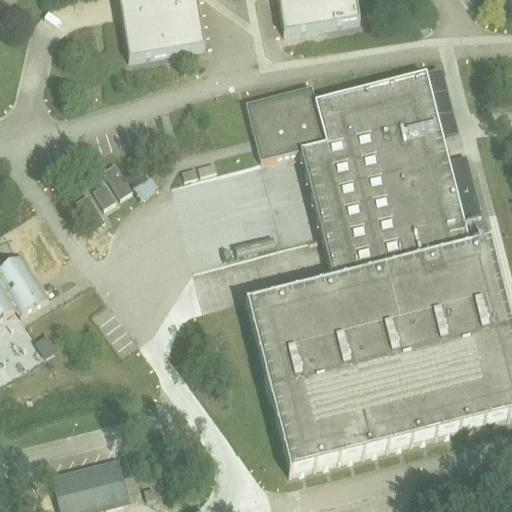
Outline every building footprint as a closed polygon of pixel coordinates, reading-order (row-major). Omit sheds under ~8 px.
[(117,0),(129,65),(203,52),(194,0),(117,0)] [(276,0),(284,38),(359,27),(354,0),(276,0)] [(447,166),(440,139),(436,123),(425,80),(314,108),(310,93),(245,110),(252,140),(257,139),(260,151),(255,152),(259,168),(288,161),(299,158),(301,163),(321,243),(331,282),(333,288),(320,291),(320,290),(317,291),(317,292),(296,297),(296,296),(292,297),(293,298),(272,303),(272,302),(268,303),(268,304),(247,309),(244,309),(245,313),(245,312),(251,334),(250,334),(251,337),(252,337),(257,358),(256,358),(257,361),(258,361),(263,382),(262,382),(269,408),(270,408),(275,429),(275,432),(276,432),(282,453),(281,453),(282,456),(288,477),(287,477),(288,481),(291,480),(291,479),(312,474),(312,475),(315,474),(315,473),(336,468),(340,468),(339,467),(360,461),(361,462),(364,461),(385,455),(385,456),(388,455),(388,454),(409,449),(409,450),(412,449),(412,448),(433,443),(433,444),(436,443),(436,442),(457,437),(461,436),(460,436),(482,430),(482,431),(485,430),(506,424),(506,425),(509,424),(509,423),(511,422),(511,333),(508,319),(507,319),(502,298),(503,298),(502,295),(501,295),(496,274),(497,274),(496,271),(495,271),(490,250),(490,247),(486,247),(486,248),(481,249),(469,253),(463,230),(462,224),(447,166)] [(499,183),(501,182),(495,158),(486,160),(500,207),(505,206),(499,183)] [(102,176),(120,204),(132,196),(114,169),(102,176)] [(139,206),(157,196),(150,186),(133,196),(139,206)] [(92,198),(103,215),(116,208),(105,190),(92,198)] [(74,208),(92,236),(105,229),(87,201),(74,208)] [(269,245),(271,255),(300,249),(298,239),(269,245)] [(47,304),(23,263),(0,276),(0,323),(15,315),(19,322),(47,304)] [(119,467),(53,483),(58,511),(120,511),(129,510),(119,467)] [(153,492),(143,495),(145,505),(155,502),(153,492)]
